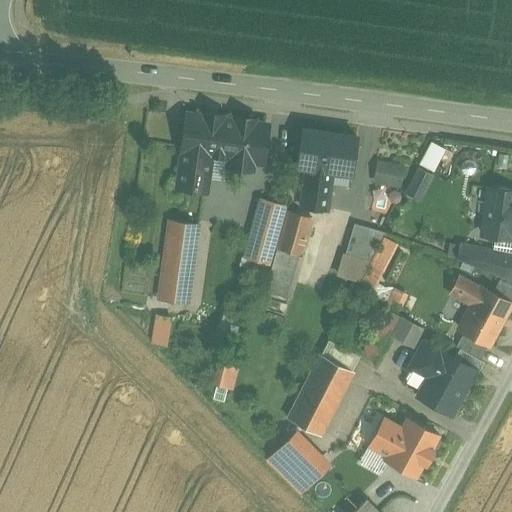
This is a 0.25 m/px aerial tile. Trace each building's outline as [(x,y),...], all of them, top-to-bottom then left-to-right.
[(225,116),(205,113),(205,115),(189,113),(179,186),(208,191),(213,157),(231,159),(230,165),(254,168),(255,162),(263,163),(269,124),(256,122),(256,120),(236,117),(236,119),(225,118),(225,116)] [(359,136),(304,128),(298,166),(308,167),(307,176),(326,179),(327,170),(354,174),(359,136)] [(421,165),(438,173),(448,149),(432,142),(421,165)] [(379,161),(377,185),(405,188),(407,164),(379,161)] [(421,169),(410,192),(421,198),(433,175),(421,169)] [(326,179),(307,176),(303,206),(329,210),(333,180),(326,179)] [(511,189),(510,188),(501,186),(498,189),(492,188),(485,234),(511,237),(511,189)] [(287,205),(264,199),(256,228),(279,234),(287,205)] [(314,217),(290,211),(279,249),(303,256),(314,217)] [(200,224),(172,220),(161,298),(189,302),(200,224)] [(386,232),(356,224),(348,254),(372,260),(386,232)] [(279,234),(256,228),(247,257),(271,263),(279,234)] [(511,253),(476,246),(473,262),(461,257),(460,258),(503,277),(511,280),(511,253)] [(303,256),(279,249),(268,292),(292,299),(304,256),(303,256)] [(511,303),(494,293),(483,287),(483,288),(463,276),(454,293),(474,304),(461,327),(491,344),(511,305),(511,303)] [(511,280),(503,277),(494,293),(511,303),(511,280)] [(388,303),(400,307),(405,291),(392,288),(388,303)] [(416,347),(425,325),(385,309),(366,358),(382,364),(393,338),(416,347)] [(157,314),(152,344),(170,347),(175,317),(157,314)] [(490,348),(466,335),(460,346),(464,348),(484,359),(490,348)] [(458,359),(427,342),(413,368),(429,377),(419,395),(454,414),(467,390),(465,389),(476,371),(477,369),(458,359)] [(484,359),(464,348),(458,359),(477,369),(476,371),(481,374),(488,361),(484,359)] [(323,356),(291,418),(323,435),(355,373),(323,356)] [(238,366),(220,361),(215,383),(232,388),(238,366)] [(393,403),(374,393),(369,403),(387,413),(393,403)] [(387,413),(369,403),(353,431),(393,453),(408,425),(387,413)] [(445,431),(414,414),(408,425),(393,453),(424,470),(445,431)] [(359,454),(333,439),(315,472),(341,487),(359,454)] [(374,463),(359,454),(341,487),(356,495),(374,463)] [(382,511),(368,498),(354,511),(382,511)]
